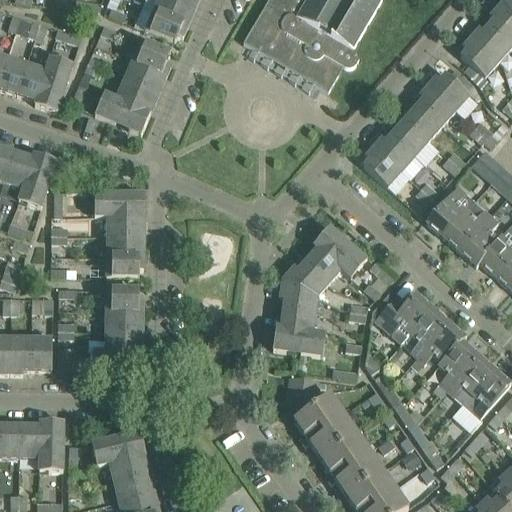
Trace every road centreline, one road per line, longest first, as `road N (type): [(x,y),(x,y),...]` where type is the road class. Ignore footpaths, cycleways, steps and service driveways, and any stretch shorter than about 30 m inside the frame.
road 1 (residential): [(511,347),(315,172)]
road 2 (residential): [(315,172),(466,0)]
road 3 (residential): [(157,404),(155,180)]
road 4 (residential): [(238,405),(267,227)]
road 5 (residential): [(154,164),(152,148),(217,0)]
road 6 (residential): [(154,164),(0,123)]
road 7 (residential): [(157,404),(0,402)]
road 8 (residential): [(308,511),(238,405)]
road 9 (residential): [(267,227),(155,180)]
